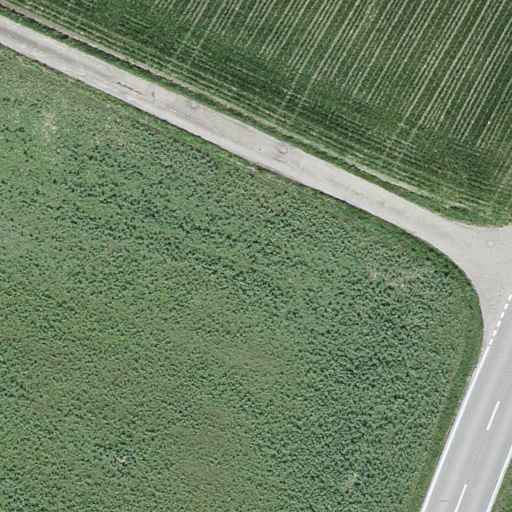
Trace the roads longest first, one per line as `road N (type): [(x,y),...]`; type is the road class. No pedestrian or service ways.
road 1 (track): [(511,264),(0,25)]
road 2 (secondary): [(457,511),(511,378)]
